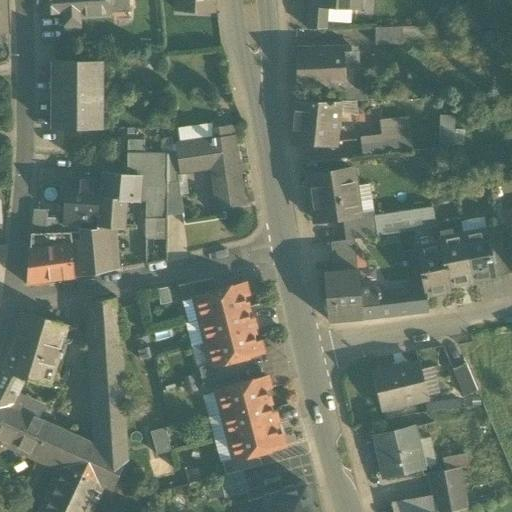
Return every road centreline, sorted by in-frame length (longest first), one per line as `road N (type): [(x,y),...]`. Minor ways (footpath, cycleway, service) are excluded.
road 1 (residential): [(15,306),(29,155),(21,0)]
road 2 (residential): [(15,306),(291,245)]
road 3 (tertiary): [(291,245),(248,0)]
road 4 (residential): [(306,351),(511,310)]
road 5 (tertiary): [(353,511),(306,351)]
